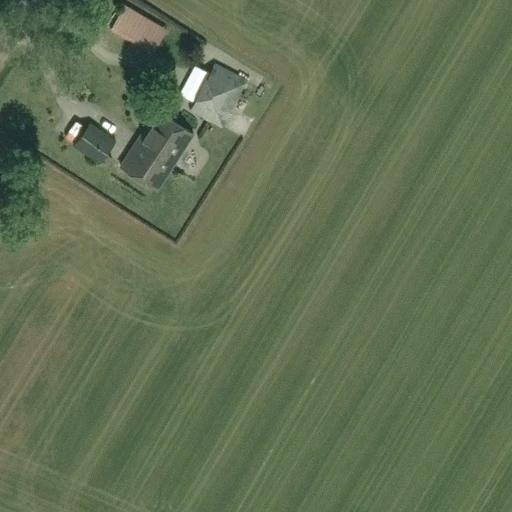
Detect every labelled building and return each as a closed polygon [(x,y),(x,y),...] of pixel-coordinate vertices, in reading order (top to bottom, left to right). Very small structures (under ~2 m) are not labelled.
[(131,42),(145,18),(124,5),(110,29),(131,42)] [(247,80),(215,63),(189,110),(222,128),(247,80)] [(162,160),(172,167),(193,134),(156,110),(139,137),(166,155),(162,160)] [(100,164),(116,141),(90,122),(74,145),(100,164)] [(166,155),(139,137),(120,166),(157,190),(172,167),(162,160),(166,155)]
